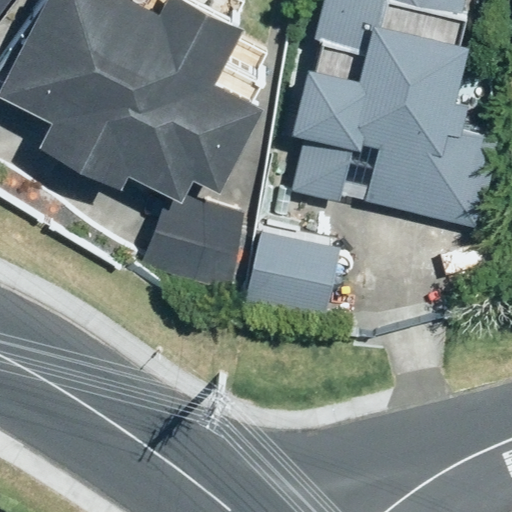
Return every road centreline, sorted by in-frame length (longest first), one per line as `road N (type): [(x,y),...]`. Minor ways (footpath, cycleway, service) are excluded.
road 1 (secondary): [(0,354),(159,455),(231,511)]
road 2 (residential): [(384,511),(426,479),(511,438)]
